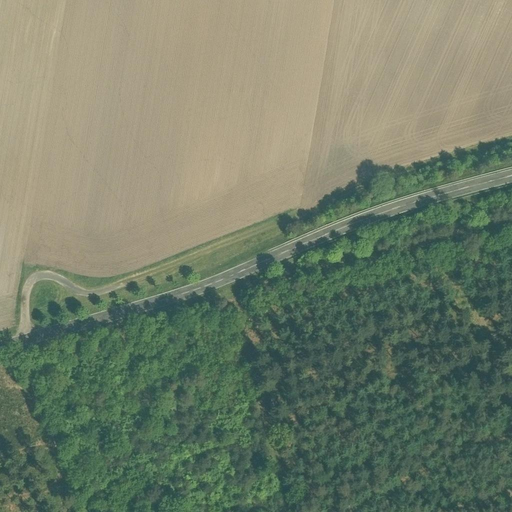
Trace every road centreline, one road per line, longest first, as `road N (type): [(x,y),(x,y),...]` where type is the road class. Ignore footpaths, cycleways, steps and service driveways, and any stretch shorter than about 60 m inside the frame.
road 1 (track): [(71,478),(28,339),(26,302),(35,277),(109,290),(399,176),(511,142)]
road 2 (tertiary): [(511,178),(379,215),(235,274),(0,346)]
